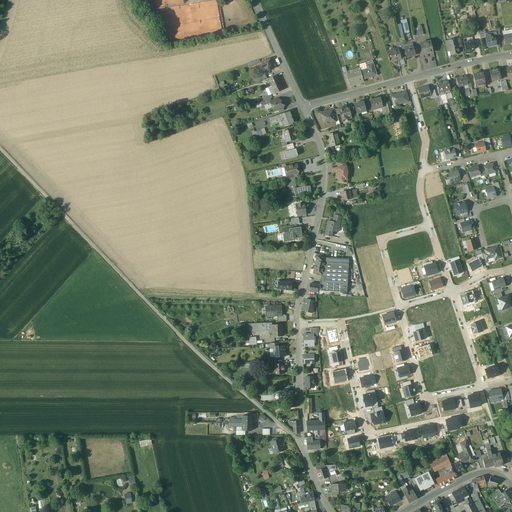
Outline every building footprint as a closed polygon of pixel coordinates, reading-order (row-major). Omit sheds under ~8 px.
[(401,20),(404,34),(409,32),(406,19),(401,20)] [(511,34),(503,36),(504,45),(511,43),(511,34)] [(489,36),(485,36),(487,47),(496,46),(495,37),(490,38),(489,36)] [(457,45),(456,41),(455,39),(448,41),(449,43),(448,43),(449,46),(451,55),(459,53),(458,47),(457,45)] [(430,41),(420,44),(423,55),(427,54),(431,53),(433,52),(430,41)] [(473,42),(464,43),(465,52),(469,52),(469,51),(474,50),(473,42)] [(413,47),(408,48),(408,46),(404,47),(404,49),(406,58),(415,56),(413,47)] [(398,50),(389,52),(392,62),(398,60),(401,59),(400,58),(398,50)] [(269,60),(261,62),(263,67),(265,66),(267,66),(268,68),(269,71),(273,69),(269,60)] [(373,63),(366,65),(367,69),(360,71),(363,80),(376,75),(373,63)] [(360,71),(359,69),(352,71),(353,76),(348,77),(348,79),(350,86),(357,84),(356,83),(363,81),(360,71)] [(500,70),(489,72),(491,81),(502,79),(500,70)] [(483,73),(473,75),(475,87),(485,85),(483,73)] [(275,76),(267,79),(269,83),(270,83),(272,86),(279,83),(275,76)] [(465,76),(456,79),(458,87),(464,86),(467,85),(467,83),(465,76)] [(451,92),(448,81),(442,83),(445,94),(451,92)] [(506,81),(500,82),(502,92),(509,91),(506,81)] [(279,83),(272,86),(274,92),(275,94),(278,92),(282,91),(279,83)] [(445,94),(442,83),(436,84),(439,95),(445,94)] [(428,86),(418,89),(421,98),(430,95),(429,91),(428,86)] [(403,93),(391,96),(393,106),(405,102),(403,93)] [(380,98),(370,101),(371,108),(372,110),(378,109),(378,108),(381,107),(383,107),(382,104),(380,98)] [(271,102),(270,102),(270,103),(273,112),(278,110),(283,108),(284,107),(283,105),(282,104),(280,100),(278,99),(271,102)] [(363,102),(354,104),(356,114),(357,114),(366,112),(365,109),(363,102)] [(386,103),(382,104),(383,107),(381,107),(383,115),(389,114),(386,103)] [(345,107),(338,109),(342,121),(351,119),(348,109),(346,109),(345,107)] [(333,110),(327,111),(327,112),(323,113),(323,112),(320,113),(323,125),(336,122),(334,116),(333,110)] [(288,113),(269,119),(271,124),(282,120),(284,125),(292,122),(291,119),(291,118),(290,118),(288,113)] [(292,129),(283,132),(286,142),(295,140),(294,136),(296,135),(295,132),(293,133),(292,129)] [(337,133),(328,135),(330,147),(340,145),(337,133)] [(510,136),(501,138),(503,147),(511,145),(510,136)] [(484,143),(475,145),(477,153),(485,151),(485,148),(484,143)] [(285,160),(298,156),(296,149),(294,149),(289,151),(283,153),(285,160)] [(454,150),(451,150),(447,150),(447,151),(444,152),(446,160),(456,158),(454,153),(454,150)] [(493,163),(484,166),(485,171),(486,175),(496,172),(493,163)] [(292,165),(290,165),(289,167),(286,167),(287,171),(286,171),(286,172),(287,172),(288,176),(296,174),(297,174),(298,172),(297,165),(293,166),(292,165)] [(339,168),(338,168),(338,171),(337,172),(337,173),(336,173),(336,178),(338,178),(338,182),(343,183),(343,179),(346,180),(347,172),(347,170),(349,170),(348,165),(346,166),(339,168)] [(478,167),(468,169),(470,177),(480,174),(478,169),(478,167)] [(457,171),(448,174),(451,183),(460,181),(457,171)] [(295,181),(286,182),(287,183),(289,200),(298,198),(297,195),(311,193),(310,186),(296,188),(295,181)] [(496,197),(493,187),(485,190),(486,192),(485,193),(486,196),(487,196),(488,199),(496,197)] [(349,191),(341,192),(343,200),(351,199),(349,191)] [(464,202),(453,205),(456,215),(467,212),(464,202)] [(306,215),(304,204),(302,204),(296,205),(298,216),(306,215)] [(333,222),(328,221),(325,235),(331,237),(332,234),(330,233),(331,231),(337,233),(341,217),(334,215),(333,222)] [(464,222),(460,224),(462,232),(472,230),(469,221),(464,222)] [(291,227),(282,228),(283,233),(284,233),(285,240),(301,238),(300,228),(291,229),(291,227)] [(469,240),(465,241),(468,252),(477,249),(474,239),(469,240)] [(497,247),(484,250),(485,253),(487,259),(494,257),(494,259),(500,258),(497,247)] [(484,260),(482,254),(482,253),(475,256),(477,260),(479,263),(484,260)] [(325,258),(317,256),(315,264),(319,265),(319,263),(324,264),(325,258)] [(348,259),(325,258),(324,264),(322,275),(320,282),(347,283),(348,259)] [(477,260),(468,265),(471,272),(481,267),(479,263),(477,260)] [(449,263),(453,275),(462,273),(458,261),(451,263),(449,263)] [(324,264),(319,263),(319,265),(315,264),(313,273),(322,275),(324,264)] [(432,264),(423,266),(426,276),(437,273),(434,263),(432,264)] [(502,278),(491,282),(494,290),(501,288),(505,287),(502,278)] [(430,282),(429,282),(431,290),(443,287),(440,279),(430,282)] [(283,283),(278,282),(277,289),(280,289),(291,290),(292,282),(284,282),(283,283)] [(347,283),(320,282),(319,285),(322,285),(321,289),(321,291),(346,292),(347,283)] [(319,285),(310,284),(309,291),(317,293),(317,288),(321,289),(322,285),(319,285)] [(406,288),(401,289),(403,298),(413,296),(413,295),(410,286),(406,288)] [(463,304),(474,300),(471,292),(464,294),(464,295),(460,296),(463,304)] [(503,298),(498,300),(501,310),(511,307),(508,296),(503,298)] [(308,300),(305,299),(303,311),(312,313),(313,308),(311,307),(313,301),(308,300)] [(281,306),(265,307),(266,316),(277,316),(281,316),(281,306)] [(396,322),(393,313),(382,316),(384,325),(396,322)] [(479,322),(470,325),(473,335),(482,332),(479,322)] [(282,325),(272,325),(272,337),(281,337),(281,330),(283,330),(282,325)] [(318,328),(310,328),(310,335),(314,335),(314,336),(318,336),(318,328)] [(423,330),(415,332),(412,332),(415,342),(426,339),(423,330)] [(314,336),(314,335),(310,335),(304,335),(304,346),(314,346),(314,336)] [(278,347),(273,347),(273,349),(274,357),(284,356),(285,356),(284,346),(278,347)] [(407,360),(404,350),(401,350),(393,353),(396,363),(407,360)] [(342,361),(341,352),(331,354),(333,363),(342,361)] [(308,354),(304,355),(304,364),(313,363),(313,354),(308,354)] [(360,371),(368,369),(367,365),(369,365),(368,361),(366,361),(365,358),(357,360),(360,371)] [(282,364),(274,364),(274,369),(273,369),(273,374),(275,374),(283,374),(282,364)] [(408,366),(397,369),(399,377),(410,374),(408,366)] [(487,369),(485,370),(487,378),(491,377),(492,377),(499,375),(496,366),(495,366),(487,369)] [(371,376),(360,378),(362,388),(373,386),(371,376)] [(313,377),(305,377),(305,388),(313,388),(313,377)] [(411,386),(402,388),(405,398),(415,395),(414,392),(415,392),(414,388),(414,389),(413,385),(411,386)] [(500,390),(488,392),(490,402),(502,399),(502,396),(500,390)] [(292,392),(287,392),(287,391),(284,391),(284,392),(284,400),(287,400),(292,400),(292,399),(293,399),(293,397),(292,396),(292,392)] [(366,395),(363,395),(366,407),(371,406),(377,404),(375,393),(366,395)] [(468,396),(468,399),(470,407),(481,405),(478,394),(468,396)] [(446,401),(442,401),(444,411),(455,409),(453,401),(453,400),(446,401)] [(453,401),(455,409),(462,407),(461,400),(453,401)] [(418,403),(414,404),(408,406),(411,416),(421,413),(418,403)] [(385,423),(382,412),(374,414),(370,414),(372,423),(374,425),(385,423)] [(325,428),(323,413),(319,413),(319,421),(306,422),(306,431),(315,430),(318,430),(319,430),(323,429),(323,434),(325,434),(325,428)] [(457,419),(446,421),(447,426),(448,430),(459,428),(457,419)] [(299,421),(289,422),(289,424),(288,424),(288,426),(293,426),(293,434),(300,433),(299,421)] [(346,431),(354,430),(356,429),(355,421),(343,423),(345,431),(346,431)] [(423,438),(435,435),(433,426),(421,428),(423,438)] [(242,427),(236,427),(236,435),(245,435),(245,431),(242,431),(242,427)] [(415,430),(403,432),(405,441),(416,439),(415,430)] [(377,439),(379,448),(391,446),(390,436),(377,439)] [(347,439),(349,449),(360,446),(358,437),(347,439)] [(280,438),(270,441),(273,454),(284,451),(280,438)] [(315,441),(307,441),(307,450),(313,449),(313,446),(316,446),(315,441)] [(468,447),(466,441),(460,444),(464,452),(458,455),(461,462),(461,464),(469,461),(469,462),(474,461),(468,447)] [(499,453),(491,455),(492,458),(494,466),(494,467),(503,465),(501,457),(500,457),(499,453)] [(447,456),(435,462),(434,460),(430,463),(434,471),(445,466),(450,463),(447,456)] [(488,459),(483,460),(485,468),(494,466),(492,458),(488,459)] [(461,462),(454,464),(457,472),(463,470),(461,464),(461,462)] [(450,463),(445,466),(446,468),(448,474),(454,472),(450,463)] [(325,468),(317,470),(320,480),(328,477),(326,470),(325,468)] [(427,472),(421,475),(427,488),(433,484),(430,477),(427,472)] [(448,474),(447,475),(447,474),(441,476),(442,477),(436,480),(438,486),(445,483),(456,478),(454,472),(448,474)] [(420,491),(427,488),(421,475),(414,479),(417,484),(420,491)] [(483,477),(472,480),(473,483),(470,484),(472,491),(474,496),(476,496),(477,495),(476,493),(479,492),(478,489),(477,485),(485,483),(483,477)] [(498,480),(490,478),(489,482),(488,484),(496,487),(498,480)] [(332,484),(331,484),(332,492),(338,491),(344,491),(344,483),(339,484),(332,484)] [(406,489),(403,484),(399,486),(402,492),(404,495),(408,493),(406,489)] [(464,487),(452,493),(457,504),(461,502),(460,499),(463,497),(468,495),(467,493),(464,487)] [(494,493),(491,494),(501,511),(511,511),(511,506),(509,501),(507,502),(501,494),(498,489),(494,493)] [(408,493),(404,495),(406,497),(406,498),(409,503),(417,498),(412,490),(408,493)] [(501,494),(507,502),(509,501),(511,498),(511,496),(507,490),(501,494)] [(398,495),(395,491),(391,494),(385,498),(390,506),(400,500),(398,495)] [(310,492),(308,493),(308,495),(305,496),(304,496),(306,502),(308,501),(314,500),(313,494),(310,494),(310,492)] [(301,494),(296,495),(298,503),(306,502),(304,496),(305,496),(304,493),(301,494)] [(483,511),(476,496),(474,496),(469,498),(471,501),(476,511),(483,511)] [(314,500),(308,501),(309,511),(316,510),(314,500)] [(476,511),(471,501),(466,504),(463,505),(466,511),(476,511)] [(439,502),(433,505),(436,511),(441,511),(441,510),(442,509),(439,502)]
